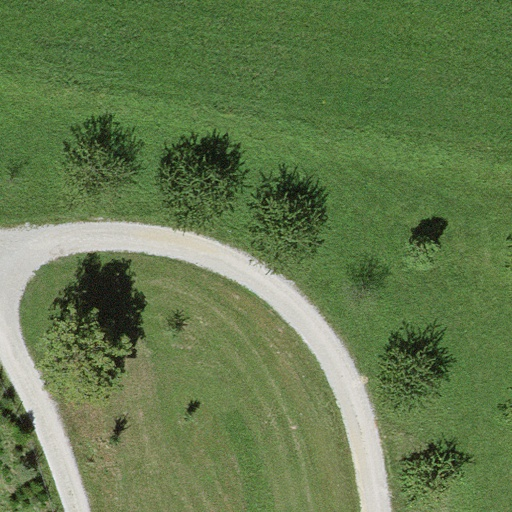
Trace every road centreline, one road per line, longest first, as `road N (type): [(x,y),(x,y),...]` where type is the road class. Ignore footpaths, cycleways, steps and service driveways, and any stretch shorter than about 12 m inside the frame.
road 1 (track): [(369,511),(351,407),(305,326),(236,271),(168,240),(61,231),(0,258)]
road 2 (track): [(0,344),(67,511)]
